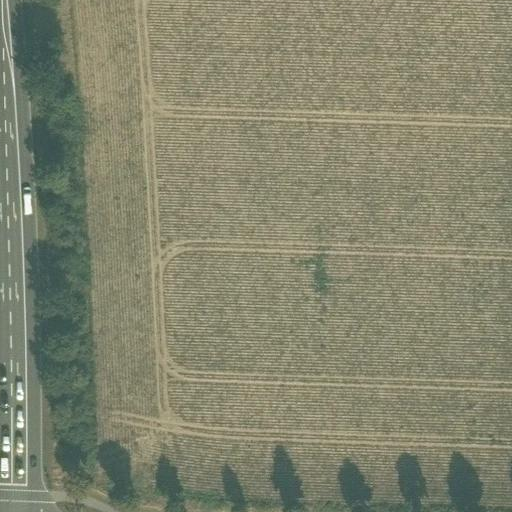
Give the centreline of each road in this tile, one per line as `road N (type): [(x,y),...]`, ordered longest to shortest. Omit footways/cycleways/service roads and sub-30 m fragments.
road 1 (primary): [(18,373),(3,0)]
road 2 (primary): [(18,511),(18,373)]
